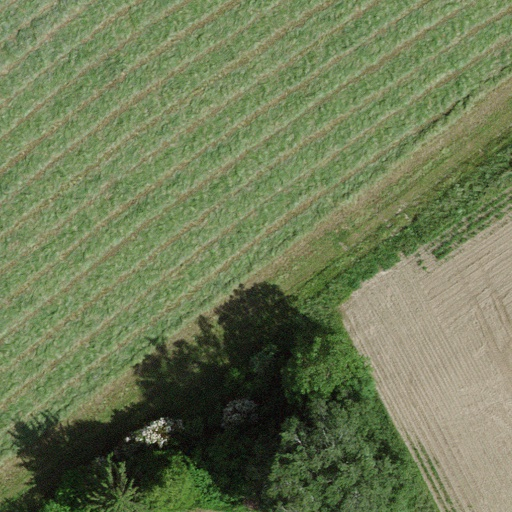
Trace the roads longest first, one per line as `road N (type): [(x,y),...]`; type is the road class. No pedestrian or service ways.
road 1 (motorway): [(0,433),(511,237)]
road 2 (motorway): [(299,0),(0,105)]
